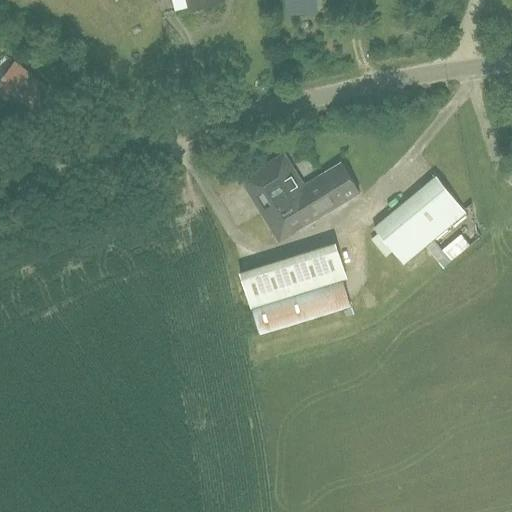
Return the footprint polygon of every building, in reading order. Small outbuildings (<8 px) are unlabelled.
[(186,0),(189,10),(223,2),(222,0),(186,0)] [(0,94),(26,115),(47,88),(14,63),(0,80),(0,94)] [(304,185),(284,152),(241,179),(280,241),(359,191),(341,162),(304,185)] [(403,263),(465,212),(435,177),(374,228),(379,234),(372,240),(386,257),(393,251),(403,263)] [(249,300),(344,270),(336,243),(240,273),(249,300)] [(260,335),(351,307),(343,277),(251,306),(260,335)]
